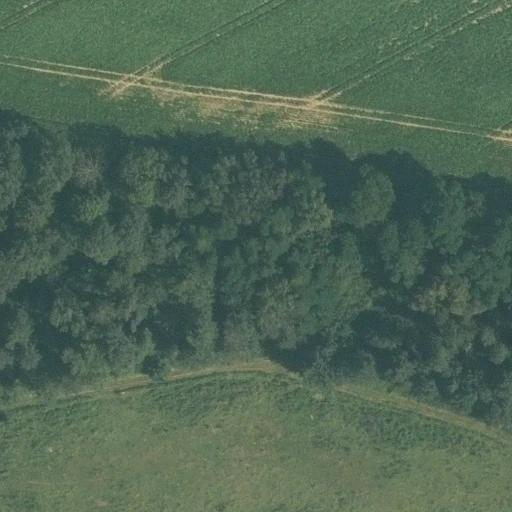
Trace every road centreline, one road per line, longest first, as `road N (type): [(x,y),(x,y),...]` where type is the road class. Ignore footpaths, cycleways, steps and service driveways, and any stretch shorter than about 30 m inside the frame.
road 1 (track): [(0,407),(260,361),(511,440)]
road 2 (track): [(511,198),(0,119)]
